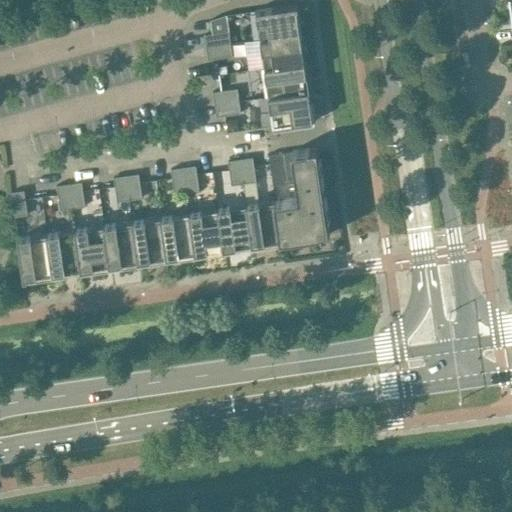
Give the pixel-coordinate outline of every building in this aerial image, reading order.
[(257,9),(261,39),(303,32),(300,13),(298,13),(297,7),(299,7),(298,3),(257,9)] [(205,34),(207,46),(231,43),(229,30),(205,34)] [(261,39),(265,67),(307,61),(304,42),(302,42),(301,35),(303,35),(303,32),(261,39)] [(207,46),(208,59),(233,55),(231,43),(207,46)] [(265,67),(269,96),(311,89),(308,70),(306,70),(305,64),(307,64),(307,61),(265,67)] [(213,91),(215,104),(240,100),(238,87),(213,91)] [(269,96),(274,125),(313,119),(314,121),(315,121),(312,99),(310,99),(309,92),(311,92),(311,89),(269,96)] [(215,104),(217,116),(241,112),(240,100),(215,104)] [(299,196),(276,199),(282,241),(285,241),(284,239),(322,233),(323,235),(330,234),(328,221),(330,221),(326,195),(324,195),(323,184),(325,184),(321,158),(319,158),(317,146),(310,147),(310,148),(292,150),(297,181),(299,196)] [(273,185),(297,181),(292,150),(269,154),(273,185)] [(241,158),(244,183),(257,181),(253,156),(241,158)] [(228,160),(232,184),(244,183),(241,158),(228,160)] [(183,166),(187,191),(200,189),(196,164),(183,166)] [(171,168),(175,193),(187,191),(183,166),(171,168)] [(126,175),(130,199),(142,197),(139,173),(126,175)] [(114,176),(117,201),(130,199),(126,175),(114,176)] [(69,183),(73,207),(85,206),(82,181),(69,183)] [(57,185),(60,209),(73,207),(69,183),(57,185)] [(11,191),(15,216),(28,214),(24,189),(11,191)] [(276,199),(247,204),(253,245),(256,245),(256,243),(262,242),(263,244),(282,241),(276,199)] [(247,204),(218,208),(225,249),(228,249),(227,247),(234,246),(234,248),(253,245),(247,204)] [(218,208),(190,212),(196,253),(199,253),(199,251),(205,250),(206,252),(225,249),(218,208)] [(190,212),(161,216),(168,258),(170,257),(170,255),(177,254),(177,256),(196,253),(190,212)] [(161,216),(133,220),(139,262),(142,261),(142,260),(148,259),(149,260),(168,258),(161,216)] [(133,220),(104,224),(111,266),(114,265),(113,264),(120,263),(120,264),(139,262),(133,220)] [(104,224),(76,228),(82,270),(85,270),(85,268),(91,267),(92,269),(111,266),(104,224)] [(76,228),(47,233),(54,274),(56,274),(56,272),(63,271),(63,273),(82,270),(76,228)] [(18,237),(25,278),(28,278),(28,276),(34,275),(35,277),(54,274),(47,233),(18,237)]
